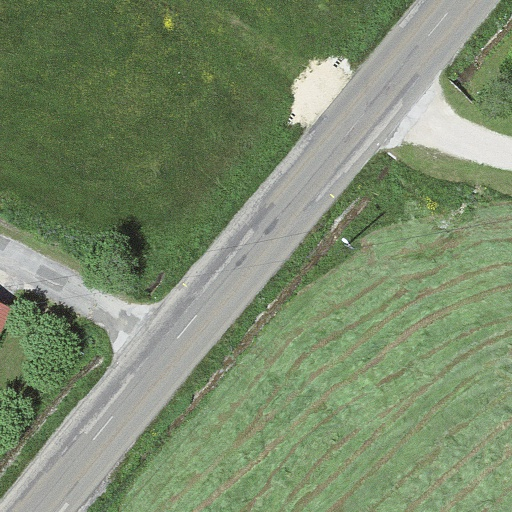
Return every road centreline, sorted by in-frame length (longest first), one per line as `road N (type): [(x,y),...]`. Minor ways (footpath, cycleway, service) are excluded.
road 1 (secondary): [(42,511),(469,0)]
road 2 (unknown): [(0,211),(180,347)]
